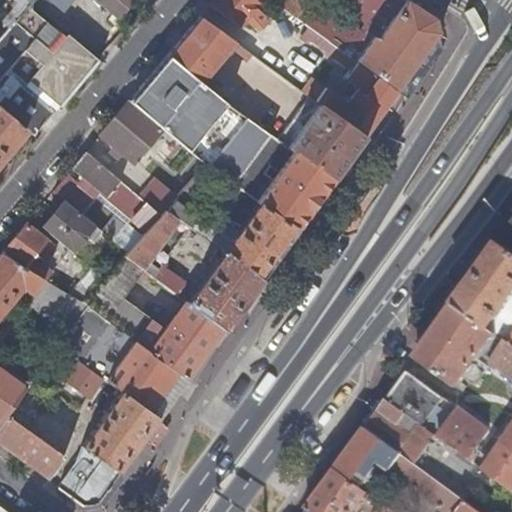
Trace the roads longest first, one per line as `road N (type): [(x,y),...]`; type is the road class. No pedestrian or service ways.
road 1 (primary): [(494,21),(391,185),(331,303)]
road 2 (primary): [(511,53),(415,199),(331,303)]
road 3 (primary): [(345,353),(511,105)]
road 4 (residential): [(0,210),(179,0)]
road 5 (primary): [(331,303),(174,511)]
road 6 (primary): [(345,353),(447,247),(511,160)]
road 7 (primary): [(223,511),(345,353)]
